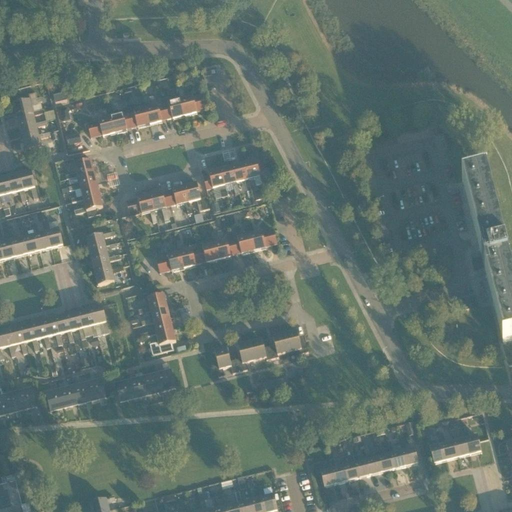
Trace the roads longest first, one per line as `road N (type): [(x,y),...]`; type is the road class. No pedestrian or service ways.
road 1 (residential): [(270,116),(229,50),(94,51)]
road 2 (residential): [(164,286),(190,289),(342,252)]
road 3 (residential): [(94,154),(270,116)]
road 4 (residential): [(511,398),(419,393),(375,318)]
road 5 (residential): [(342,252),(270,116)]
road 6 (residential): [(375,318),(463,288),(449,238)]
